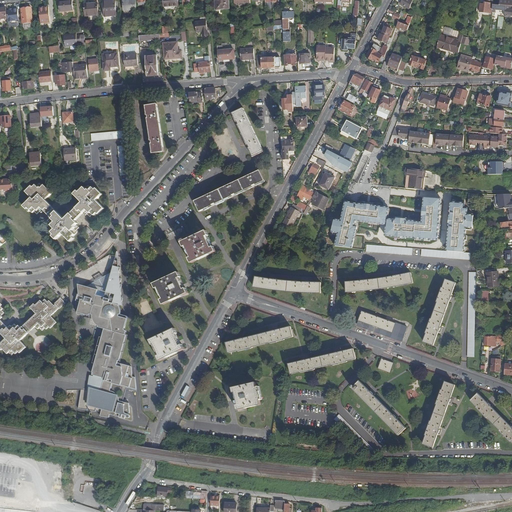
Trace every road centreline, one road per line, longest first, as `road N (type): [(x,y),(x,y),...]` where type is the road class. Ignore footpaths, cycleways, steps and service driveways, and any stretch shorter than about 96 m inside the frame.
road 1 (residential): [(0,278),(62,270),(98,246),(231,97)]
road 2 (residential): [(232,292),(511,390)]
road 3 (residential): [(348,73),(232,292)]
road 4 (residential): [(227,81),(0,103)]
road 5 (residential): [(232,292),(160,424),(141,479)]
road 6 (residential): [(511,80),(409,82),(352,65)]
